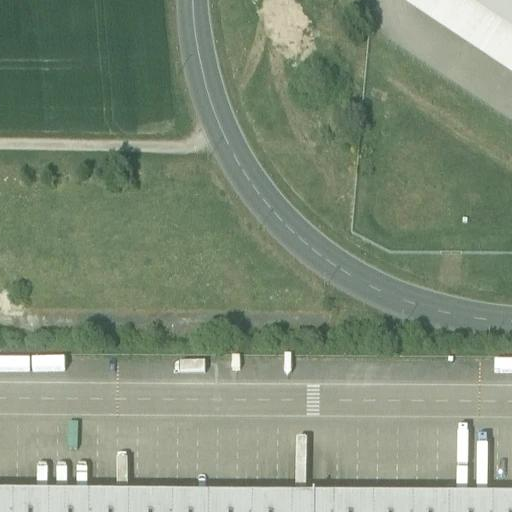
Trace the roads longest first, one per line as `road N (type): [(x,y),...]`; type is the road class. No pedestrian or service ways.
road 1 (secondary): [(511,323),(381,294),(294,236),(225,145),(200,60),(193,0)]
road 2 (track): [(0,144),(225,145)]
